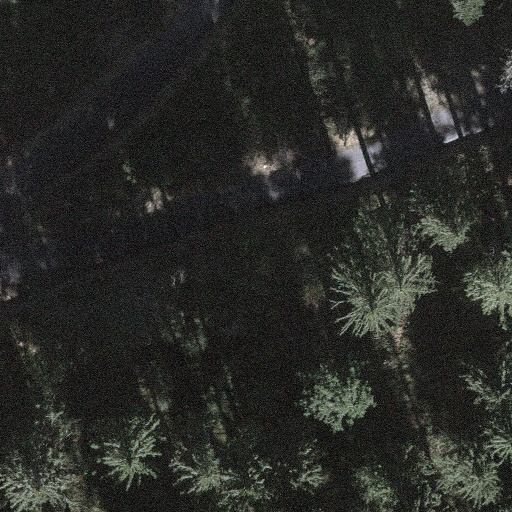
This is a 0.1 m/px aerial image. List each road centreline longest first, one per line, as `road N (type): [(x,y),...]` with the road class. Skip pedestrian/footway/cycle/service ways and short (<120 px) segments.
road 1 (track): [(0,279),(111,252),(344,167),(511,89)]
road 2 (track): [(184,0),(126,69),(0,174)]
